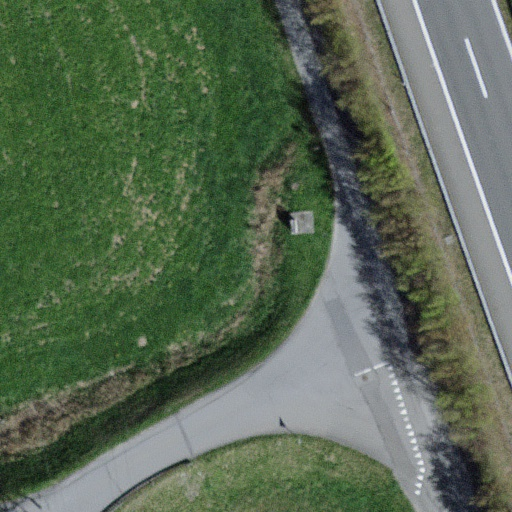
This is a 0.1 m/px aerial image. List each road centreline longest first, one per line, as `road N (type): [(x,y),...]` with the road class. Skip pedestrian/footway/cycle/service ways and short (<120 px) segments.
road 1 (tertiary): [(71,511),(172,443),(404,352)]
road 2 (unclassified): [(404,352),(290,0)]
road 3 (motorway): [(453,0),(511,164)]
road 4 (unclassified): [(462,511),(404,352)]
